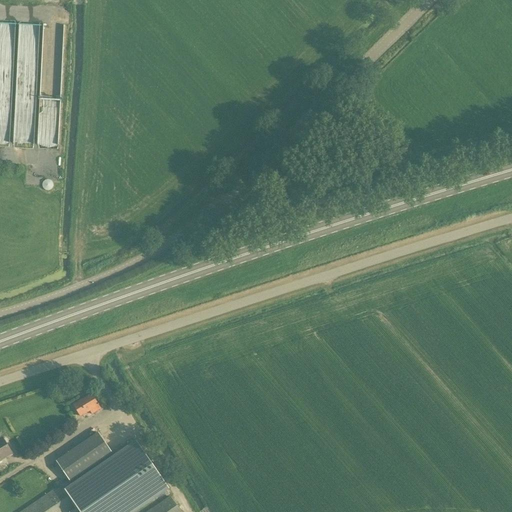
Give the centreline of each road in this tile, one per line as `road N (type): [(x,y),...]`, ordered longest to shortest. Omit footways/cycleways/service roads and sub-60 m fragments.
road 1 (unclassified): [(0,313),(65,293),(189,233),(429,0)]
road 2 (primary): [(511,174),(0,346)]
road 3 (unclassified): [(0,383),(511,218)]
